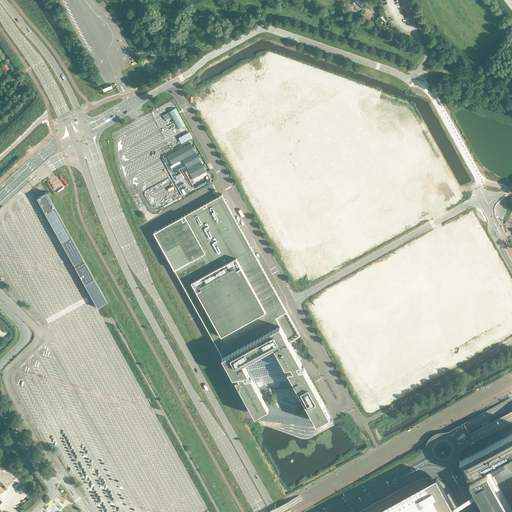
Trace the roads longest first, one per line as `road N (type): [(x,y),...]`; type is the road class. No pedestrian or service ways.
road 1 (primary): [(275,511),(154,294),(88,138)]
road 2 (unclassified): [(491,218),(428,103),(403,76),(282,35),(246,42),(171,83)]
road 3 (primary): [(77,145),(138,297),(261,511)]
road 4 (unclassified): [(224,180),(150,222),(146,235),(245,413),(317,423),(347,404)]
road 5 (unclassified): [(224,180),(347,404)]
road 6 (unknown): [(283,323),(227,344),(189,280),(242,247)]
road 7 (primary): [(82,119),(57,69),(3,0)]
road 8 (primary): [(0,11),(72,135)]
road 9 (secondary): [(428,450),(321,511)]
